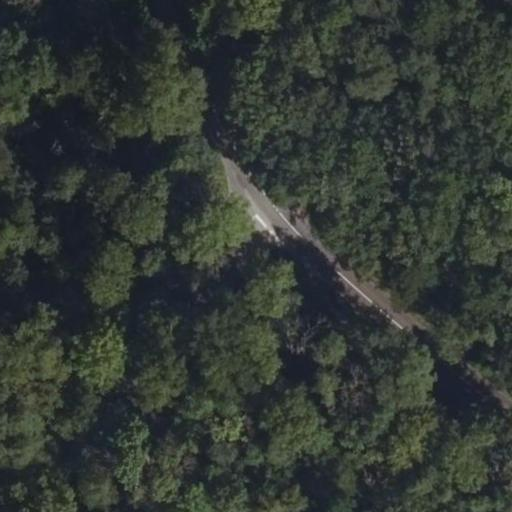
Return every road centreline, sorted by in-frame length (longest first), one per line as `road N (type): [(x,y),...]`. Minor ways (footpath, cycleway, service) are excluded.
road 1 (tertiary): [(259,212),(122,511)]
road 2 (secondary): [(259,212),(511,419)]
road 3 (secondary): [(168,0),(259,212)]
